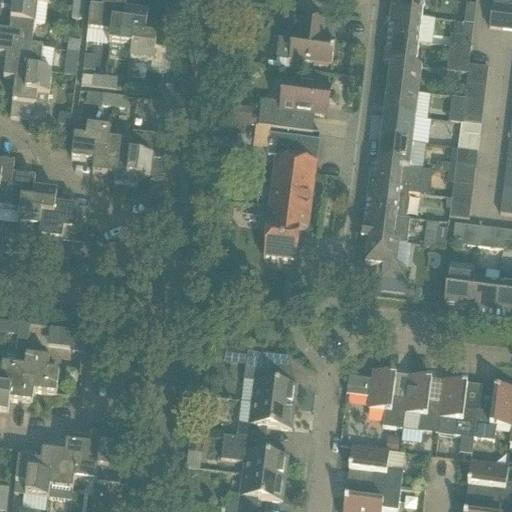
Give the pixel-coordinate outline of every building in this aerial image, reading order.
[(35,28),(37,6),(37,5),(25,4),(25,0),(2,0),(0,12),(0,23),(11,25),(35,28)] [(84,11),(85,0),(74,0),(73,10),(84,11)] [(125,15),(127,3),(103,0),(102,12),(91,11),(88,30),(88,34),(110,37),(111,37),(112,25),(123,26),(125,15)] [(421,21),(423,0),(391,0),(390,17),(421,21)] [(473,27),(476,8),(466,7),(464,26),(473,27)] [(511,11),(492,9),(489,31),(511,34),(511,11)] [(83,23),(84,11),(73,10),(72,22),(83,23)] [(148,17),(125,15),(123,26),(112,25),(111,37),(110,37),(109,48),(131,51),(132,51),(133,39),(145,40),(146,29),(148,17)] [(418,46),(421,21),(390,17),(386,42),(418,46)] [(332,68),(335,44),(323,42),(325,23),(301,20),(299,39),(292,38),(291,42),(279,41),(277,61),(332,68)] [(32,51),(32,50),(35,28),(11,25),(10,36),(0,34),(0,58),(6,59),(18,60),(19,49),(32,51)] [(464,26),(462,39),(472,40),(473,27),(464,26)] [(181,33),(146,29),(145,40),(133,39),(132,51),(131,51),(130,63),(153,66),(155,54),(178,57),(181,33)] [(415,71),(415,70),(418,46),(386,42),(383,67),(389,68),(415,71)] [(79,56),(80,44),(69,43),(68,54),(79,56)] [(43,51),(32,50),(32,51),(19,49),(18,60),(6,59),(4,82),(15,83),(26,84),(28,73),(40,75),(40,74),(43,51)] [(468,68),(470,52),(460,51),(449,50),(446,75),(467,78),(487,80),(488,71),(468,68)] [(77,68),(79,56),(68,54),(66,66),(77,68)] [(421,71),(415,70),(415,71),(389,68),(386,93),(418,97),(421,71)] [(52,75),(40,74),(40,75),(28,73),(26,84),(15,83),(10,122),(29,124),(28,136),(50,139),(51,126),(45,125),(52,75)] [(103,92),(105,81),(82,78),(80,89),(103,92)] [(486,89),(487,80),(467,78),(466,87),(486,89)] [(115,93),(117,82),(105,81),(103,92),(115,93)] [(260,115),(258,129),(312,136),(312,135),(300,134),(302,117),(327,120),(331,91),(283,84),(280,106),(272,105),(260,115)] [(161,92),(160,105),(172,106),(173,94),(161,92)] [(415,121),(418,97),(386,93),(383,118),(415,121)] [(113,110),(114,99),(102,98),(101,109),(113,110)] [(125,112),(126,101),(114,99),(113,110),(125,112)] [(170,118),(172,106),(160,105),(158,117),(170,118)] [(69,129),(71,117),(60,116),(58,128),(69,129)] [(411,147),(415,121),(383,118),(380,142),(411,147)] [(462,118),(460,127),(480,130),(482,121),(462,118)] [(479,139),(480,130),(460,127),(459,136),(479,139)] [(108,143),(109,143),(110,131),(87,128),(85,140),(74,139),(71,162),(94,165),(96,154),(107,155),(108,143)] [(115,179),(114,191),(137,193),(138,182),(150,183),(161,185),(167,141),(132,136),(131,145),(131,146),(130,157),(128,169),(117,168),(115,179)] [(289,140),(287,161),(315,164),(317,153),(303,152),(304,142),(289,140)] [(408,172),(411,147),(380,142),(377,167),(377,168),(402,171),(408,172)] [(130,157),(131,146),(131,145),(109,143),(108,143),(107,155),(96,154),(94,165),(92,176),(115,179),(117,168),(128,169),(130,157)] [(309,216),(316,164),(315,164),(287,161),(276,159),(269,212),(309,216)] [(14,168),(0,166),(0,189),(11,191),(13,179),(14,168)] [(422,173),(408,172),(402,171),(377,168),(377,167),(371,166),(368,192),(409,197),(419,198),(422,173)] [(455,168),(454,177),(474,180),(475,171),(455,168)] [(471,205),(474,180),(454,177),(451,202),(471,205)] [(36,182),(13,179),(11,191),(0,189),(0,213),(19,216),(21,204),(32,205),(34,193),(36,182)] [(405,222),(409,197),(368,192),(364,217),(405,222)] [(511,193),(503,192),(500,217),(511,218),(511,193)] [(57,196),(34,193),(32,205),(21,204),(19,216),(17,227),(40,230),(42,218),(53,219),(55,208),(57,196)] [(469,223),(471,205),(451,202),(449,221),(469,223)] [(89,212),(55,208),(53,219),(42,218),(40,230),(39,241),(62,244),(63,233),(86,235),(89,212)] [(306,236),(309,216),(269,212),(263,260),(295,265),(299,236),(306,236)] [(409,223),(405,223),(405,222),(364,217),(363,231),(362,231),(360,242),(367,243),(393,246),(393,245),(399,246),(405,247),(409,223)] [(477,251),(480,231),(454,228),(452,247),(477,251)] [(445,253),(447,233),(438,231),(435,251),(445,253)] [(503,243),(505,234),(480,231),(477,251),(503,254),(504,243),(503,243)] [(511,244),(511,234),(505,234),(503,243),(504,243),(511,244)] [(396,271),(399,246),(393,245),(393,246),(367,243),(364,268),(376,270),(373,293),(404,297),(407,274),(396,271)] [(35,267),(37,256),(25,255),(23,266),(35,267)] [(49,258),(37,256),(35,267),(47,269),(49,258)] [(229,260),(225,291),(243,294),(247,263),(229,260)] [(493,322),(497,290),(486,289),(488,273),(473,271),(472,281),(474,281),(473,287),(472,287),(469,313),(468,312),(468,319),(479,321),(479,320),(493,322)] [(511,323),(511,276),(499,275),(497,290),(493,322),(511,323)] [(474,281),(472,281),(448,278),(444,309),(468,312),(469,313),(472,287),(473,287),(474,281)] [(18,337),(19,326),(7,325),(6,336),(18,337)] [(87,335),(75,333),(73,356),(85,357),(87,335)] [(102,342),(101,351),(98,369),(123,373),(127,346),(102,342)] [(272,358),(246,355),(243,383),(254,385),(251,406),(294,412),(296,390),(268,386),(272,358)] [(32,407),(33,395),(34,384),(23,382),(25,370),(24,370),(26,359),(3,356),(2,367),(0,379),(1,379),(0,383),(0,390),(10,392),(9,404),(32,407)] [(56,398),(59,375),(48,373),(49,362),(26,359),(24,370),(25,370),(23,382),(34,384),(33,395),(56,398)] [(395,378),(373,375),(372,383),(348,380),(346,398),(369,401),(368,413),(384,415),(382,431),(402,433),(404,417),(406,405),(405,405),(392,403),(395,378)] [(0,390),(0,383),(1,379),(0,379),(0,378),(0,414),(8,415),(9,404),(10,392),(0,390)] [(408,379),(405,405),(406,405),(404,417),(402,433),(438,438),(440,422),(441,409),(428,407),(431,382),(408,379)] [(444,384),(441,409),(440,422),(455,424),(453,440),(473,442),(477,414),(464,412),(467,387),(444,384)] [(491,415),(477,414),(473,442),(494,445),(496,429),(511,431),(511,425),(511,392),(494,390),(491,415)] [(291,434),(294,412),(251,406),(249,428),(237,426),(236,441),(261,444),(263,430),(291,434)] [(90,437),(89,448),(88,460),(99,461),(98,474),(97,485),(119,488),(123,453),(112,451),(114,440),(90,437)] [(259,458),(261,444),(236,441),(224,439),(221,463),(244,466),(242,478),(284,483),(287,461),(259,458)] [(89,448),(66,445),(65,457),(64,468),(75,470),(74,482),(97,485),(98,474),(99,461),(88,460),(89,448)] [(400,494),(403,474),(405,458),(389,456),(351,451),(348,474),(373,477),(371,490),(400,494)] [(65,457),(42,454),(41,465),(40,477),(51,478),(50,491),(49,502),(71,505),(74,482),(75,470),(64,468),(65,457)] [(15,486),(14,498),(24,499),(49,502),(50,491),(51,478),(40,477),(41,465),(18,462),(16,482),(15,486)] [(507,471),(489,468),(469,466),(467,489),(492,492),(490,505),(511,507),(511,487),(505,486),(507,471)] [(282,505),(284,483),(242,478),(239,500),(228,498),(226,511),(252,511),(254,502),(282,505)] [(0,502),(7,503),(8,491),(0,490),(0,502)] [(397,511),(400,494),(371,490),(370,504),(345,501),(343,511),(397,511)]
